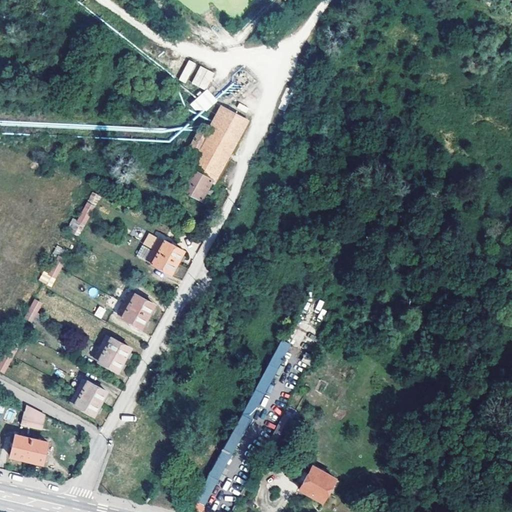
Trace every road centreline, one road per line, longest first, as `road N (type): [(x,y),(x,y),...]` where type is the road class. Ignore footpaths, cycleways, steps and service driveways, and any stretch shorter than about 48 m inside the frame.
road 1 (residential): [(101,439),(229,204),(270,95)]
road 2 (track): [(280,75),(196,52),(113,0)]
